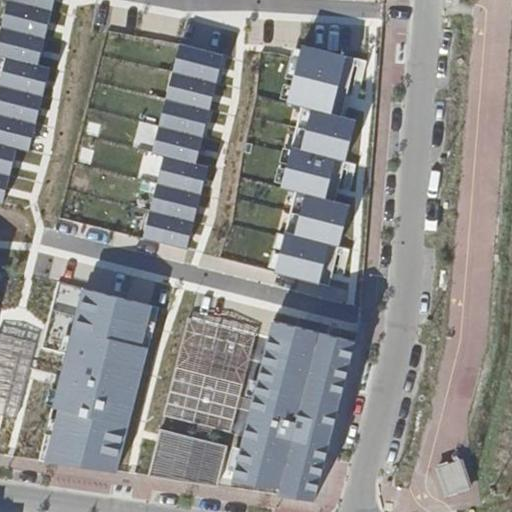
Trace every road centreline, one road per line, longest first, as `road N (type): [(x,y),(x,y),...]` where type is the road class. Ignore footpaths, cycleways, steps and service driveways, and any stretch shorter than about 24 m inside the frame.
road 1 (unclassified): [(356,511),(409,258),(428,0)]
road 2 (residential): [(122,511),(0,493)]
